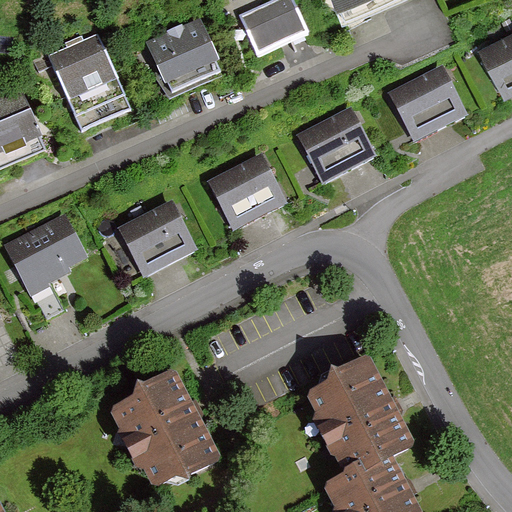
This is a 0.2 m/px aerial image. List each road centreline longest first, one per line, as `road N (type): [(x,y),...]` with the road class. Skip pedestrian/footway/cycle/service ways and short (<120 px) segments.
road 1 (residential): [(0,211),(428,22)]
road 2 (residential): [(351,248),(323,243),(292,253),(0,399)]
road 3 (residential): [(511,493),(449,411),(372,262),(351,248)]
road 4 (residential): [(351,248),(470,149),(511,127)]
